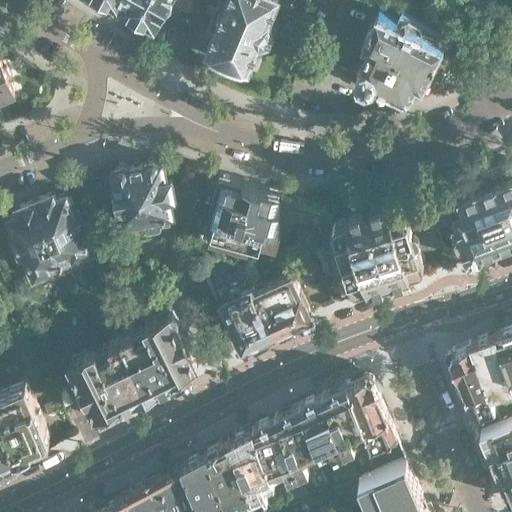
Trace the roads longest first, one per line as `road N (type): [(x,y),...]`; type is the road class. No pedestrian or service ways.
road 1 (tertiary): [(402,321),(300,358),(0,509)]
road 2 (residential): [(180,115),(294,154),(378,151),(460,131),(511,96)]
road 3 (residential): [(480,511),(402,321)]
